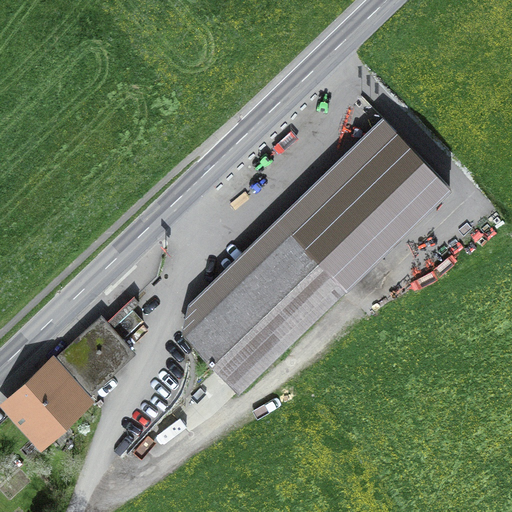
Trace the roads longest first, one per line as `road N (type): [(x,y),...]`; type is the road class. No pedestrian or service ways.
road 1 (tertiary): [(385,0),(0,368)]
road 2 (track): [(70,511),(150,358),(183,227),(172,204)]
road 3 (track): [(80,511),(204,414)]
